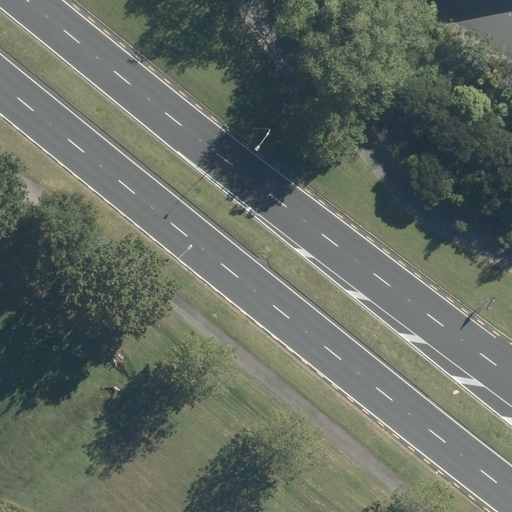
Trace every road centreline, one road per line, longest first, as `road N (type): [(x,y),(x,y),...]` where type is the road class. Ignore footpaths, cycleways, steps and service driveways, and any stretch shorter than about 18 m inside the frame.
road 1 (primary): [(511,489),(0,83)]
road 2 (primary): [(32,0),(511,378)]
